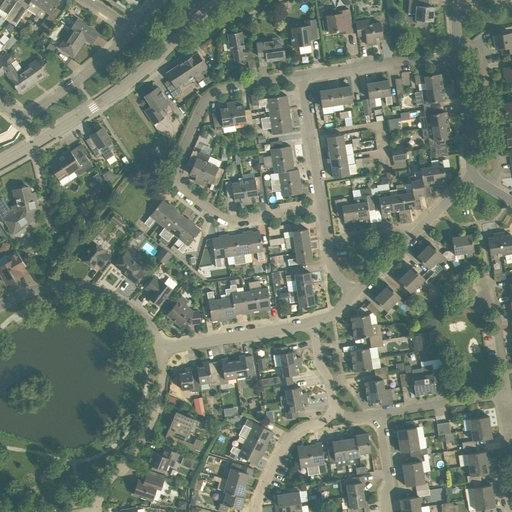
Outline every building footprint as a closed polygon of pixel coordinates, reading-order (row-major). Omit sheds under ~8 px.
[(24,2),(21,0),(17,0),(16,2),(5,19),(10,23),(24,2)] [(24,2),(10,23),(15,26),(27,9),(36,15),(46,0),(31,0),(31,1),(31,2),(29,5),(24,2)] [(46,0),(36,15),(42,19),(46,12),(49,14),(50,15),(60,0),(46,0)] [(428,0),(409,0),(409,13),(417,14),(416,20),(417,20),(417,21),(418,24),(419,25),(421,26),(422,26),(423,26),(425,26),(426,25),(427,24),(428,23),(428,21),(433,21),(434,7),(428,7),(428,0)] [(352,32),(349,9),(335,11),(335,14),(327,16),(327,20),(322,21),(324,31),(329,30),(329,32),(342,30),(343,33),(352,32)] [(52,21),(47,18),(46,17),(39,28),(45,31),(52,21)] [(86,38),(91,42),(96,34),(76,20),(71,28),(72,29),(64,40),(60,48),(73,57),(86,38)] [(315,20),(305,21),(306,26),(292,28),(293,38),(291,38),(293,47),(300,46),(300,54),(311,52),(310,45),(310,40),(318,39),(315,20)] [(380,23),(370,24),(369,20),(356,22),(359,36),(367,35),(368,45),(375,43),(375,39),(383,38),(380,23)] [(5,27),(11,32),(15,27),(9,23),(5,27)] [(253,51),(243,53),(242,49),(244,48),(241,31),(228,34),(229,41),(231,50),(233,50),(235,61),(248,59),(249,68),(256,67),(253,51)] [(511,35),(511,33),(493,36),(496,49),(501,48),(502,55),(511,53),(511,35)] [(284,49),(282,49),(281,44),(282,44),(281,43),(281,41),(281,40),(280,39),(279,38),(278,38),(276,37),(272,38),(273,41),(257,43),(258,56),(266,55),(266,61),(285,58),(284,49)] [(14,43),(9,39),(1,48),(6,53),(14,43)] [(56,48),(50,43),(46,49),(52,54),(56,48)] [(46,75),(37,61),(18,73),(12,64),(11,63),(14,60),(7,53),(0,60),(0,75),(0,76),(6,70),(20,93),(46,75)] [(198,53),(188,59),(201,79),(204,77),(200,71),(207,67),(198,53)] [(201,79),(188,59),(166,73),(170,79),(164,83),(173,98),(182,92),(178,86),(194,76),(197,81),(201,79)] [(427,89),(443,87),(441,74),(425,76),(425,74),(415,76),(416,84),(426,83),(427,89)] [(208,76),(202,80),(205,85),(211,81),(208,76)] [(402,78),(395,79),(397,94),(404,93),(402,78)] [(388,80),(377,81),(380,97),(385,96),(387,105),(392,104),(388,80)] [(380,97),(377,81),(367,83),(369,99),(362,100),(365,115),(371,114),(370,107),(376,106),(375,98),(380,97)] [(350,86),(340,87),(343,104),(353,102),(350,86)] [(159,110),(169,103),(158,87),(145,96),(152,106),(144,111),(153,124),(163,118),(159,110)] [(332,106),(343,104),(340,87),(330,89),(332,106)] [(424,109),(441,107),(440,101),(445,100),(443,87),(427,89),(428,96),(422,97),(424,109)] [(330,89),(320,91),(322,107),(332,106),(330,89)] [(287,95),(264,99),(263,93),(251,95),(252,106),(259,105),(259,107),(265,106),(266,111),(269,111),(289,107),(287,95)] [(511,95),(507,96),(508,103),(500,104),(501,110),(505,109),(506,116),(511,115),(511,95)] [(250,109),(244,110),(244,105),(237,106),(236,103),(231,104),(234,125),(246,123),(246,125),(253,124),(250,109)] [(231,104),(227,105),(227,108),(220,109),(220,112),(212,113),(215,130),(223,129),(223,127),(234,125),(231,104)] [(399,106),(392,107),(393,118),(401,117),(399,106)] [(269,111),(269,117),(261,118),(262,124),(291,119),(289,107),(269,111)] [(426,122),(432,121),(433,128),(449,125),(447,112),(442,113),(441,107),(424,109),(426,122)] [(117,117),(133,139),(143,131),(140,127),(145,124),(136,112),(132,115),(128,109),(117,117)] [(262,124),(262,129),(271,128),(272,135),(293,131),(291,119),(262,124)] [(423,139),(428,138),(430,148),(435,147),(446,145),(445,139),(451,138),(449,125),(433,128),(422,129),(423,139)] [(102,128),(101,128),(100,127),(96,130),(96,131),(91,135),(91,136),(85,140),(97,157),(102,153),(104,156),(111,151),(109,149),(114,146),(102,128)] [(203,130),(200,137),(206,139),(209,132),(203,130)] [(343,134),(327,137),(328,147),(345,144),(343,134)] [(328,147),(330,157),(346,155),(345,144),(328,147)] [(85,155),(88,153),(83,145),(72,153),(70,150),(48,164),(60,181),(67,176),(77,169),(81,174),(93,166),(85,155)] [(291,146),(282,147),(272,149),(270,149),(271,155),(263,157),(264,162),(293,158),(291,146)] [(405,147),(392,149),(393,161),(405,159),(407,159),(405,147)] [(207,162),(210,155),(199,150),(199,153),(193,150),(187,164),(192,167),(189,174),(196,177),(195,180),(199,182),(207,162)] [(346,155),(330,157),(332,168),(348,165),(346,155)] [(121,159),(126,165),(130,162),(125,156),(121,159)] [(293,158),(264,162),(264,164),(264,168),(273,167),(274,173),(278,173),(278,172),(295,169),(293,158)] [(443,161),(438,162),(438,160),(431,161),(432,167),(435,182),(440,181),(440,185),(446,184),(443,161)] [(224,169),(207,162),(199,182),(204,184),(205,181),(211,184),(212,181),(218,184),(224,169)] [(422,180),(423,180),(424,187),(428,187),(428,183),(435,182),(432,167),(425,168),(424,162),(419,163),(421,171),(422,180)] [(349,175),(348,165),(332,168),(333,178),(349,175)] [(298,169),(295,169),(278,172),(278,173),(279,179),(271,180),(271,186),(300,181),(298,169)] [(117,176),(110,170),(103,175),(109,185),(117,176)] [(423,180),(422,180),(421,171),(415,175),(410,176),(413,192),(414,200),(415,200),(419,199),(418,196),(425,195),(424,187),(423,180)] [(261,176),(255,177),(255,179),(243,181),(247,202),(252,201),(251,198),(258,197),(257,192),(263,191),(261,176)] [(243,181),(243,178),(238,179),(239,182),(232,183),(231,181),(225,182),(227,197),(234,196),(234,201),(241,200),(242,203),(247,202),(243,181)] [(271,186),(272,191),(281,190),(282,196),(302,193),(300,181),(271,186)] [(3,198),(0,199),(0,219),(3,223),(4,222),(12,234),(36,219),(34,209),(37,208),(34,193),(30,194),(28,187),(14,190),(17,205),(12,206),(12,209),(11,210),(3,198)] [(390,190),(393,211),(399,210),(400,214),(405,213),(401,188),(397,189),(390,190)] [(401,188),(405,213),(409,212),(409,209),(416,208),(414,200),(415,200),(414,200),(413,192),(406,193),(405,188),(401,188)] [(390,190),(378,192),(378,193),(372,194),(374,206),(380,205),(382,216),(388,216),(387,212),(393,211),(390,190)] [(372,194),(361,196),(354,197),(355,204),(357,220),(370,218),(369,211),(374,210),(374,206),(372,194)] [(355,204),(348,205),(347,198),(335,200),(337,215),(343,214),(344,222),(357,220),(355,204)] [(172,207),(162,200),(144,223),(149,227),(155,220),(159,224),(172,207)] [(182,215),(172,207),(159,224),(165,227),(159,234),(162,236),(163,238),(182,215)] [(114,214),(111,219),(117,224),(121,219),(114,214)] [(182,215),(163,238),(168,241),(174,234),(179,238),(191,222),(182,215)] [(191,222),(179,238),(183,242),(178,249),(183,253),(201,230),(191,222)] [(293,237),(285,238),(275,240),(275,245),(281,244),(285,243),(309,240),(308,229),(292,231),(293,237)] [(260,231),(248,233),(251,253),(257,252),(258,261),(264,260),(260,231)] [(144,232),(136,232),(135,239),(143,240),(144,232)] [(511,241),(511,234),(505,235),(504,232),(499,233),(502,256),(507,255),(511,253),(511,241)] [(236,235),(240,264),(246,263),(245,260),(244,254),(251,253),(248,233),(236,235)] [(502,256),(499,233),(493,234),(494,237),(488,238),(490,254),(497,253),(498,256),(502,256)] [(471,234),(461,236),(464,253),(474,251),(471,234)] [(224,237),(227,257),(233,256),(235,265),(240,264),(236,235),(224,237)] [(454,250),(446,251),(447,252),(450,260),(456,260),(455,255),(464,253),(461,236),(452,237),(454,250)] [(224,237),(212,239),(216,267),(222,266),(221,258),(227,257),(224,237)] [(309,240),(285,243),(286,249),(295,247),(296,253),(311,250),(309,240)] [(105,251),(93,242),(81,259),(93,268),(96,263),(101,268),(111,256),(105,251)] [(443,255),(442,254),(431,243),(424,250),(436,262),(443,255)] [(164,247),(156,257),(161,260),(168,251),(164,247)] [(296,253),(297,258),(288,259),(289,265),(313,261),(311,250),(296,253)] [(424,250),(417,257),(429,269),(436,262),(424,250)] [(165,264),(172,254),(168,251),(161,260),(165,264)] [(446,251),(442,254),(443,255),(448,261),(450,260),(447,252),(446,251)] [(21,258),(17,252),(7,257),(9,261),(0,266),(0,272),(7,285),(23,275),(21,273),(28,269),(24,262),(21,258)] [(139,270),(141,267),(124,254),(115,266),(130,277),(128,278),(136,284),(144,274),(139,270)] [(425,279),(412,266),(405,273),(418,286),(425,279)] [(278,272),(271,273),(272,282),(279,281),(278,272)] [(310,272),(286,276),(287,281),(295,280),(296,285),(311,283),(310,272)] [(418,286),(405,273),(398,280),(410,293),(418,286)] [(164,283),(160,280),(160,281),(155,276),(145,288),(151,293),(148,297),(160,306),(166,298),(170,293),(172,289),(176,284),(169,277),(164,283)] [(268,288),(261,289),(260,280),(254,281),(259,310),(271,308),(268,288)] [(244,292),(247,312),(259,310),(254,281),(248,282),(250,291),(244,292)] [(311,283),(296,285),(297,291),(288,292),(289,297),(313,294),(311,283)] [(244,292),(237,293),(236,284),(231,285),(236,314),(247,312),(244,292)] [(231,285),(230,285),(231,288),(225,289),(227,298),(220,299),(224,319),(236,317),(236,314),(231,285)] [(401,297),(388,285),(381,292),(394,304),(401,297)] [(220,299),(214,300),(213,291),(207,292),(212,321),(224,319),(220,299)] [(394,304),(381,292),(374,299),(386,311),(394,304)] [(313,294),(289,297),(290,303),(299,301),(300,307),(315,305),(313,294)] [(172,297),(168,303),(173,307),(177,301),(172,297)] [(438,297),(433,301),(437,305),(442,301),(438,297)] [(199,311),(195,311),(186,304),(179,299),(167,315),(178,324),(181,319),(184,321),(185,320),(190,324),(201,323),(199,311)] [(366,307),(375,315),(379,311),(371,302),(366,307)] [(371,325),(370,314),(351,317),(353,328),(371,325)] [(435,317),(426,318),(427,325),(430,324),(431,326),(436,326),(435,317)] [(371,325),(353,328),(354,338),(369,336),(370,342),(382,340),(381,334),(380,325),(376,324),(374,324),(371,325)] [(420,335),(412,337),(413,344),(421,342),(420,335)] [(281,365),(301,362),(300,357),(296,358),(295,351),(288,352),(287,346),(275,348),(276,355),(279,354),(281,365)] [(352,361),(370,358),(369,348),(351,351),(352,361)] [(252,355),(245,357),(245,355),(238,356),(239,360),(233,361),(236,378),(245,376),(246,380),(256,379),(252,355)] [(215,362),(219,385),(228,383),(228,379),(236,378),(233,361),(228,362),(227,358),(221,359),(221,361),(215,362)] [(265,358),(258,359),(259,369),(266,368),(265,358)] [(354,372),(372,369),(370,358),(352,361),(354,372)] [(215,362),(209,363),(208,361),(202,362),(203,366),(197,367),(200,384),(209,382),(209,386),(219,385),(215,362)] [(297,368),(302,367),(301,362),(281,365),(283,376),(280,377),(281,384),(293,382),(292,375),(298,374),(297,368)] [(411,365),(405,366),(406,374),(408,386),(414,385),(415,395),(425,394),(422,376),(423,376),(421,368),(411,370),(411,365)] [(438,368),(432,369),(431,365),(421,366),(423,376),(422,376),(425,394),(436,392),(434,382),(440,381),(438,368)] [(380,367),(374,369),(375,375),(388,373),(387,366),(380,367)] [(200,384),(197,367),(191,368),(191,367),(184,368),(185,372),(179,373),(182,390),(191,388),(192,392),(201,391),(200,384)] [(388,373),(375,375),(376,380),(365,382),(366,392),(384,390),(383,379),(389,379),(388,373)] [(406,374),(400,375),(402,387),(408,386),(406,374)] [(281,402),(307,397),(306,392),(301,393),(300,387),(294,388),(293,382),(281,384),(282,390),(285,390),(286,395),(280,396),(281,402)] [(366,392),(368,403),(380,401),(381,406),(387,405),(386,400),(384,390),(366,392)] [(303,403),(308,403),(307,397),(281,402),(282,408),(288,407),(289,412),(285,412),(286,419),(298,417),(297,410),(304,410),(303,403)] [(203,405),(195,406),(196,413),(205,417),(203,405)] [(194,419),(176,412),(165,437),(199,451),(203,441),(196,438),(194,444),(185,441),(194,419)] [(489,416),(469,419),(471,430),(490,427),(489,416)] [(210,426),(199,421),(198,426),(209,430),(210,426)] [(273,432),(255,423),(252,429),(244,425),(241,430),(267,443),(273,432)] [(409,428),(397,430),(399,441),(418,438),(416,427),(409,428)] [(473,440),(462,442),(462,448),(475,447),(474,441),(492,438),(490,427),(471,430),(473,440)] [(267,443),(241,430),(239,435),(247,439),(244,445),(253,449),(262,454),(267,443)] [(368,433),(351,436),(351,438),(347,439),(351,464),(355,464),(354,457),(360,456),(359,454),(371,452),(368,433)] [(347,439),(337,441),(337,438),(326,440),(330,464),(336,463),(336,467),(351,464),(347,439)] [(423,448),(419,449),(418,438),(399,441),(400,452),(410,451),(410,457),(424,455),(423,448)] [(321,444),(309,446),(314,474),(319,473),(318,465),(325,464),(321,444)] [(244,445),(241,450),(233,446),(230,451),(231,452),(238,456),(256,465),(262,454),(253,449),(244,445)] [(309,446),(297,448),(300,468),(307,467),(308,475),(314,474),(309,446)] [(463,454),(459,455),(460,466),(468,465),(488,462),(486,451),(476,452),(475,447),(462,448),(463,454)] [(179,453),(166,448),(163,456),(153,451),(148,464),(165,471),(168,464),(174,466),(179,453)] [(235,461),(238,456),(231,452),(228,457),(235,461)] [(424,455),(410,457),(411,463),(402,464),(404,475),(423,472),(422,461),(425,461),(424,455)] [(195,471),(199,463),(193,460),(190,469),(195,471)] [(489,473),(488,462),(468,465),(470,476),(467,476),(468,482),(481,480),(480,474),(489,473)] [(253,469),(241,465),(232,463),(231,468),(228,476),(247,481),(247,479),(250,479),(253,469)] [(428,482),(425,483),(423,472),(404,475),(405,486),(415,484),(416,490),(429,488),(428,482)] [(157,487),(161,488),(164,480),(147,474),(144,482),(138,480),(133,494),(152,501),(154,496),(157,487)] [(228,476),(224,490),(245,496),(246,493),(243,492),(247,481),(228,476)] [(348,497),(364,494),(362,482),(364,482),(363,476),(343,479),(345,492),(347,492),(348,497)] [(469,488),(466,489),(467,500),(473,499),(493,496),(491,485),(482,486),(481,480),(468,482),(469,488)] [(419,496),(430,495),(429,488),(416,490),(417,496),(399,499),(401,510),(421,507),(419,496)] [(224,490),(224,492),(226,492),(223,503),(220,502),(219,509),(226,511),(228,505),(241,509),(245,496),(224,490)] [(276,495),(278,505),(278,506),(301,503),(299,491),(276,495)] [(364,494),(348,497),(349,501),(346,501),(347,511),(365,511),(369,511),(368,505),(366,506),(364,494)] [(469,511),(475,510),(495,507),(493,496),(473,499),(467,500),(469,511)] [(187,502),(179,501),(177,508),(185,509),(187,502)] [(458,511),(458,505),(454,505),(453,502),(447,503),(448,511),(458,511)] [(278,505),(275,506),(275,511),(302,511),(301,503),(278,506),(278,505)]
